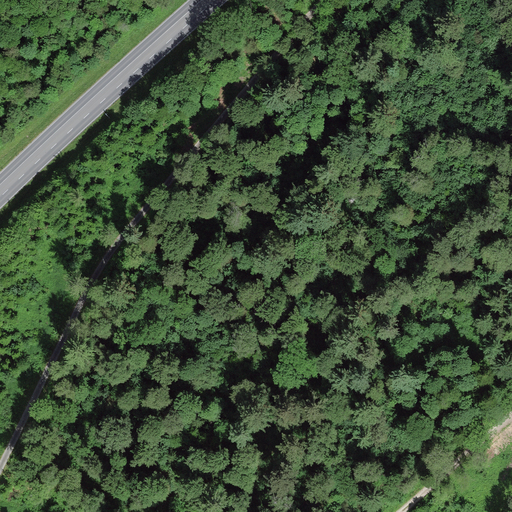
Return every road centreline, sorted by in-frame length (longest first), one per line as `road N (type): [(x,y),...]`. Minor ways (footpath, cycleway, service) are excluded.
road 1 (track): [(322,0),(121,236),(0,468)]
road 2 (primary): [(209,0),(0,190)]
road 3 (track): [(511,412),(397,511)]
